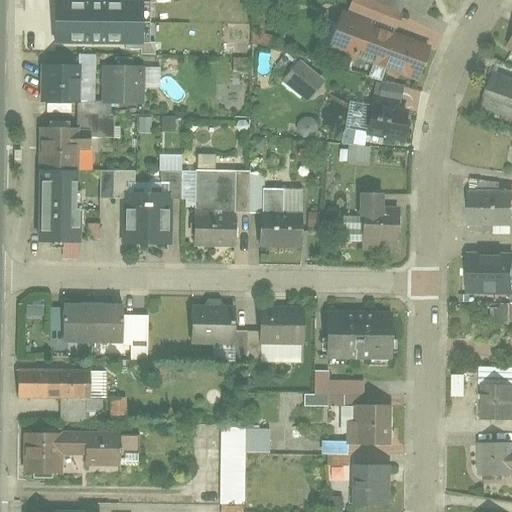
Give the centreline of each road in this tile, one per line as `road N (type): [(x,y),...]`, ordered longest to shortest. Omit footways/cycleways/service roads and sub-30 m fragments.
road 1 (residential): [(0,269),(433,276)]
road 2 (residential): [(433,276),(442,99),(488,0)]
road 3 (residential): [(429,511),(433,276)]
